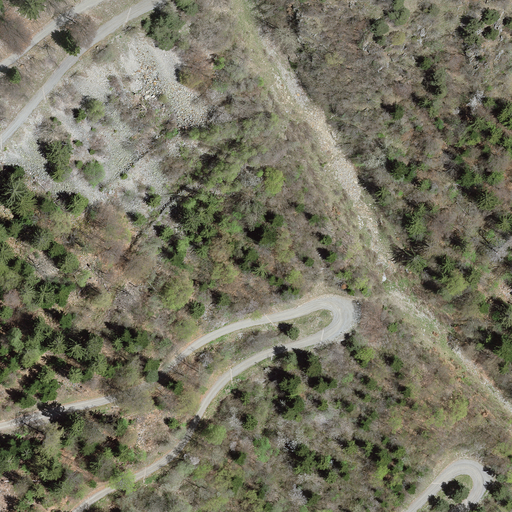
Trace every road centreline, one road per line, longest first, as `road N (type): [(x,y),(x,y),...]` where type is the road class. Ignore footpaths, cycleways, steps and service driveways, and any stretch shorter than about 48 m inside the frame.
road 1 (track): [(0,430),(130,396),(227,331),(324,302),(339,305),(340,328),(230,376),(167,459),(77,511)]
road 2 (track): [(160,0),(94,39),(0,144)]
road 3 (track): [(416,511),(459,469),(478,474),(484,487),(461,511)]
road 4 (track): [(0,71),(100,0)]
